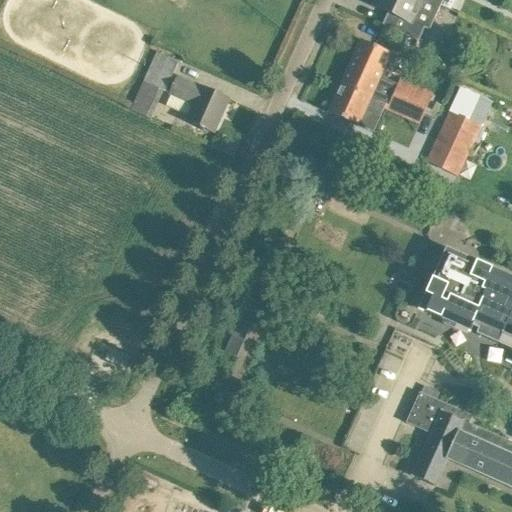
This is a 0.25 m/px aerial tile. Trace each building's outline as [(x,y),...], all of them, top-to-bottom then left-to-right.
[(429,31),(441,6),(427,0),(377,0),(375,6),(388,12),(382,26),(418,42),(424,28),(429,31)] [(427,0),(441,6),(450,10),(454,0),(427,0)] [(350,65),(342,84),(371,97),(388,105),(398,85),(380,77),(390,53),(380,48),(361,40),(350,65)] [(165,92),(179,62),(156,52),(130,110),(151,120),(163,91),(165,92)] [(229,99),(210,91),(202,87),(202,88),(178,77),(170,94),(194,105),(187,121),(201,128),(201,129),(204,131),(204,129),(214,133),(229,99)] [(419,124),(433,95),(400,80),(398,85),(388,105),(386,109),(419,124)] [(357,126),(371,97),(342,84),(328,113),(347,121),(357,126)] [(456,177),(480,125),(451,111),(427,163),(456,177)] [(511,277),(447,249),(420,310),(470,332),(472,327),(479,329),(476,335),(498,344),(506,326),(511,328),(511,339),(508,349),(511,350),(511,443),(468,424),(472,416),(420,393),(407,423),(432,434),(413,476),(434,486),(446,460),(511,488),(511,277)] [(226,351),(237,356),(260,304),(247,298),(231,333),(233,334),(226,351)]
